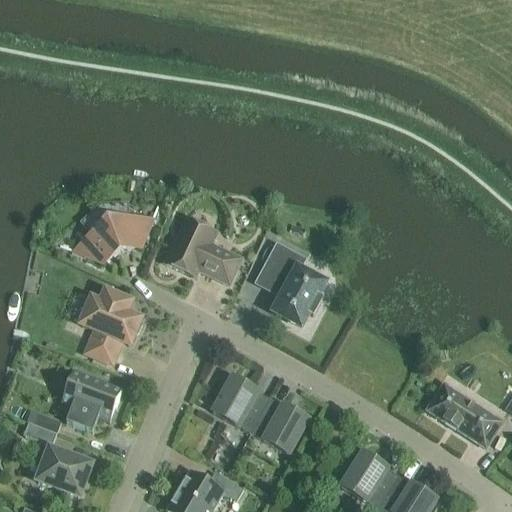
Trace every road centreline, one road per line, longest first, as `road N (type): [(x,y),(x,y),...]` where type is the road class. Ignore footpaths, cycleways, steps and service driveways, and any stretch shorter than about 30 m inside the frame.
road 1 (residential): [(508,505),(409,437),(197,317)]
road 2 (residential): [(116,511),(197,317)]
